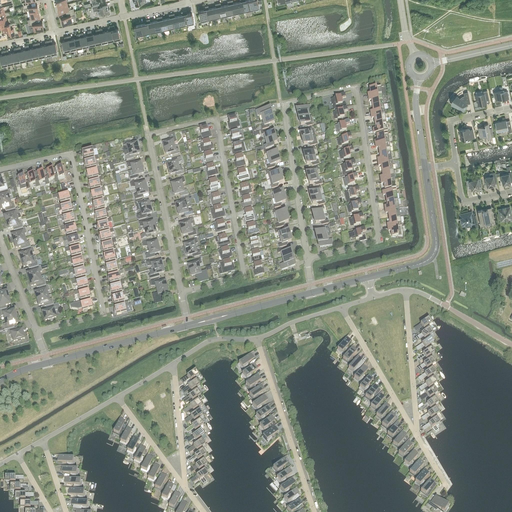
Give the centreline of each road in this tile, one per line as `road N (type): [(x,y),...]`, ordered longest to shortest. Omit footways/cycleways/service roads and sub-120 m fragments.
road 1 (residential): [(306,258),(378,239),(355,87),(283,104)]
road 2 (residential): [(180,291),(244,274),(217,119),(148,135)]
road 3 (residential): [(35,330),(103,312),(70,153)]
road 4 (residential): [(313,511),(256,338)]
road 5 (residential): [(148,135),(180,291)]
road 6 (tertiary): [(367,277),(433,253),(424,167)]
road 7 (residential): [(283,104),(306,258)]
road 8 (residential): [(340,306),(417,437)]
road 9 (residential): [(405,289),(417,437)]
road 10 (tertiary): [(47,362),(188,325)]
road 11 (residential): [(185,488),(173,362)]
